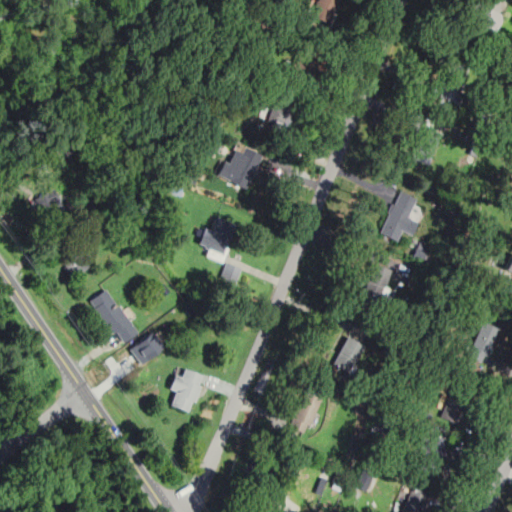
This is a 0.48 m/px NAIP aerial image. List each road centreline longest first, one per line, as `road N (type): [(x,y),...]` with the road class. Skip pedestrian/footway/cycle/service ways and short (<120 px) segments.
road 1 (residential): [(188,511),(400,0)]
road 2 (tertiary): [(168,511),(0,265)]
